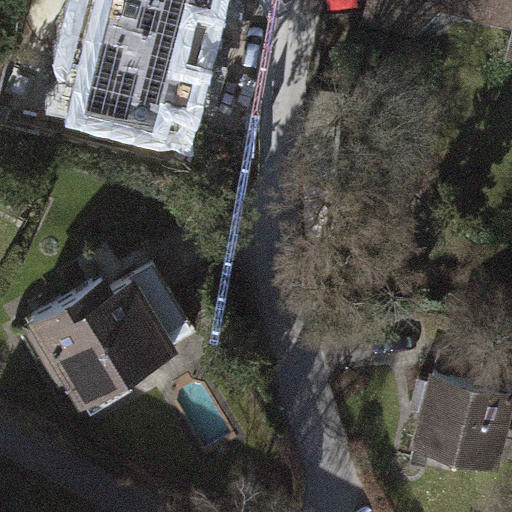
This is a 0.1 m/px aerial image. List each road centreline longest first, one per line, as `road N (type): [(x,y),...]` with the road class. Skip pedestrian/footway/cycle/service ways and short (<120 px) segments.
road 1 (residential): [(298,0),(284,54),(277,254),(323,461),(347,511)]
road 2 (residential): [(0,429),(161,511)]
